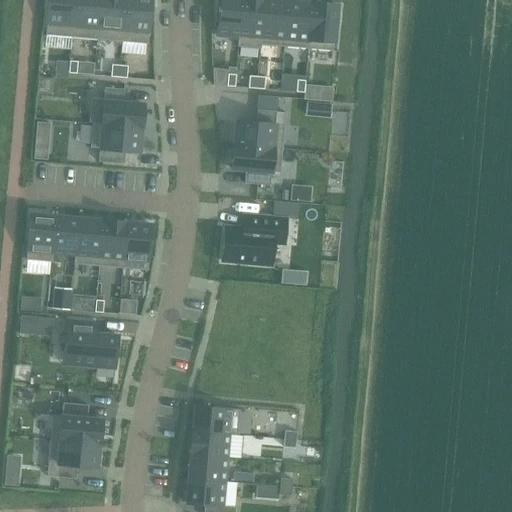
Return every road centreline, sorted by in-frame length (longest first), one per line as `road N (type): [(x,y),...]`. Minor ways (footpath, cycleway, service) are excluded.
road 1 (residential): [(130,511),(136,441),(180,268),(185,204)]
road 2 (residential): [(185,204),(178,0)]
road 3 (residential): [(185,204),(24,192)]
